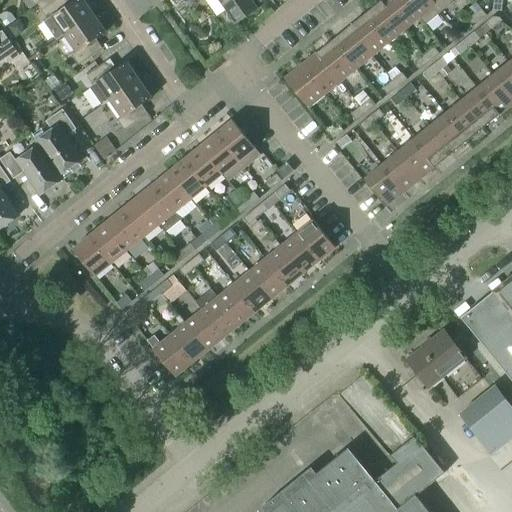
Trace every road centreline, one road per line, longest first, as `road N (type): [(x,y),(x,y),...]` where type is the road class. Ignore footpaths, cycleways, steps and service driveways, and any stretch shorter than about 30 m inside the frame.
road 1 (residential): [(3,310),(0,276),(193,118)]
road 2 (tertiary): [(194,462),(410,285)]
road 3 (residential): [(410,285),(244,78)]
road 4 (residential): [(194,462),(85,334),(60,319),(3,310)]
road 5 (residential): [(193,118),(113,0)]
road 6 (tertiary): [(410,285),(511,206)]
